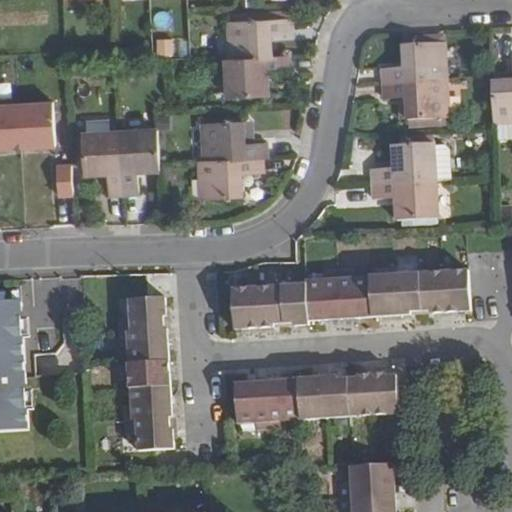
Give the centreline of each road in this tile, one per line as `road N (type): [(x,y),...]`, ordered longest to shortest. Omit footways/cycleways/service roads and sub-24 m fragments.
road 1 (residential): [(395,10),(362,19),(348,42),(305,206),(279,233),(243,248),(196,252)]
road 2 (unclassified): [(205,372),(457,353),(489,361)]
road 3 (residential): [(196,252),(0,261)]
road 4 (unclassified): [(196,252),(205,372)]
